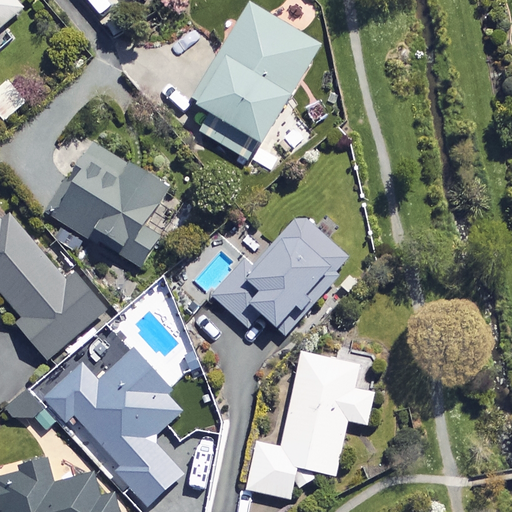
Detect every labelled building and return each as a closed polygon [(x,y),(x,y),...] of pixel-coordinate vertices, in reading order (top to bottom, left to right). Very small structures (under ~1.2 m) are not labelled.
[(0,0),(0,29),(22,11),(13,0),(0,0)] [(131,0),(135,4),(138,0),(85,0),(100,16),(117,1),(115,0),(131,0)] [(318,48),(248,7),(190,106),(209,117),(199,135),(250,164),(318,48)] [(26,103),(9,82),(0,88),(0,120),(2,123),(26,103)] [(166,192),(92,146),(49,216),(87,240),(92,233),(121,251),(117,256),(139,270),(159,238),(143,228),(166,192)] [(0,293),(20,319),(13,324),(46,366),(108,318),(73,272),(64,279),(1,198),(0,198),(0,293)] [(350,261),(298,215),(249,270),(244,265),(213,300),(245,329),(257,316),(282,337),(350,261)] [(81,367),(30,412),(45,430),(60,417),(65,423),(74,415),(121,468),(116,472),(146,507),(182,475),(150,439),(184,408),(133,352),(97,384),(81,367)] [(360,365),(301,353),(282,448),(257,443),(247,491),(292,500),(295,484),(307,487),(310,471),(337,476),(348,422),(369,426),(375,394),(355,390),(360,365)] [(53,490),(44,452),(19,458),(22,471),(0,475),(0,511),(113,511),(106,478),(53,490)]
